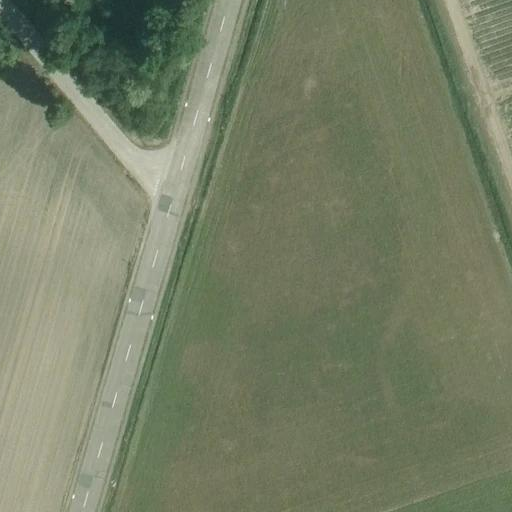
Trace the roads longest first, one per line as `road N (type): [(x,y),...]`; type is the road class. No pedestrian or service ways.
road 1 (tertiary): [(177,181),(82,511)]
road 2 (unclassified): [(0,6),(137,164),(177,181)]
road 3 (tertiary): [(230,0),(177,181)]
